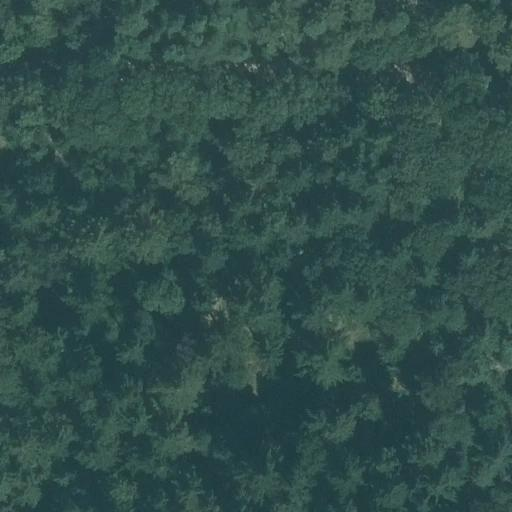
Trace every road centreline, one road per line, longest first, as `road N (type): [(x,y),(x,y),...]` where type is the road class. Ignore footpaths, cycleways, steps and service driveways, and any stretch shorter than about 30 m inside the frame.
road 1 (track): [(0,65),(419,72)]
road 2 (track): [(0,311),(234,511)]
road 3 (track): [(511,259),(431,117),(419,72)]
